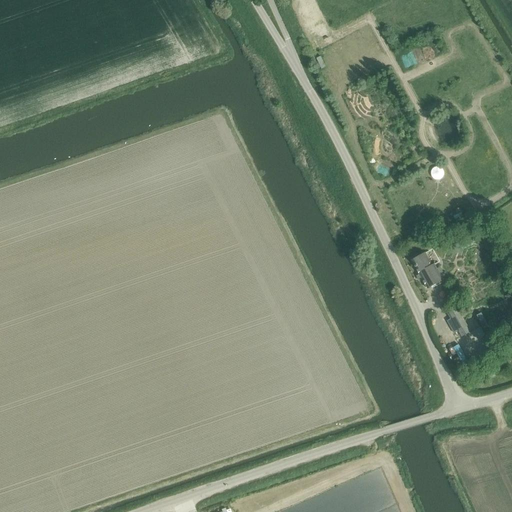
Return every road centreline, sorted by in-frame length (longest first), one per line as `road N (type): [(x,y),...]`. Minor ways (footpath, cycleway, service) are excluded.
road 1 (unclassified): [(457,407),(302,80)]
road 2 (unclassified): [(143,511),(457,407)]
